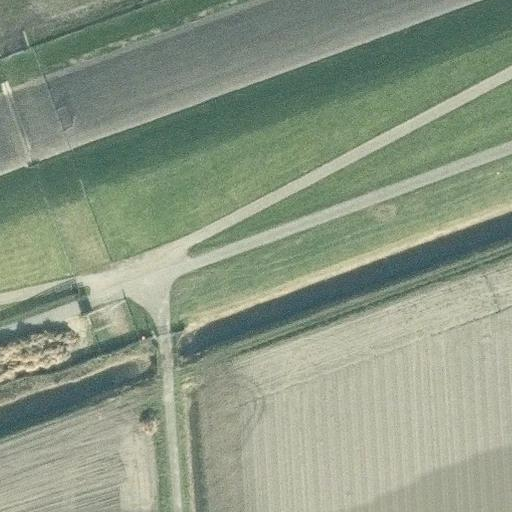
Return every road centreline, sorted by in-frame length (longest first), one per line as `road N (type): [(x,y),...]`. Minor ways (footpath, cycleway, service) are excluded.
road 1 (unclassified): [(150,280),(511,147)]
road 2 (unclassified): [(176,511),(150,280)]
road 3 (unclassified): [(0,334),(150,280)]
